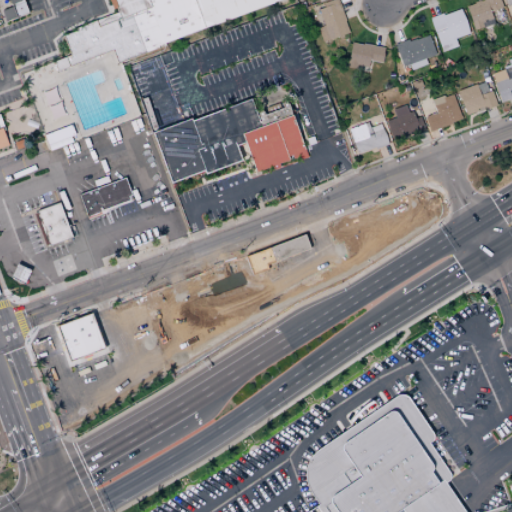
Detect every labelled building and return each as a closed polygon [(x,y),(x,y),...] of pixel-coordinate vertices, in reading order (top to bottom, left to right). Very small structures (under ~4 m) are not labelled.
[(7,0),(9,8),(1,10),(3,21),(25,15),(21,0),(7,0)] [(111,0),(116,15),(61,32),(68,56),(53,61),(55,70),(112,52),(113,57),(281,6),(278,0),(111,0)] [(321,42),(347,33),(336,0),(335,0),(316,6),(322,26),(316,28),(321,42)] [(472,29),(492,23),(488,12),(501,8),(498,0),(479,0),(464,5),(472,29)] [(511,0),(502,0),(505,6),(510,5),(511,10),(511,0)] [(468,34),(460,9),(429,18),(440,52),(456,46),(454,38),(468,34)] [(434,55),(427,34),(394,45),(401,67),(408,65),(409,70),(425,65),(423,58),(434,55)] [(367,67),(369,61),(380,63),(383,48),(350,41),(346,63),(367,67)] [(158,55),(181,118),(149,130),(126,66),(158,55)] [(511,58),(507,60),(509,68),(490,73),(498,102),(511,98),(511,58)] [(495,106),(486,80),(456,91),(465,116),(495,106)] [(430,100),(434,113),(424,116),(428,130),(460,121),(452,94),(430,100)] [(152,130),(167,182),(203,172),(204,172),(239,162),(235,145),(244,143),(253,172),(297,159),(298,160),(303,158),(288,106),(254,115),(251,102),(152,130)] [(391,110),(394,118),(384,121),(391,142),(423,130),(418,117),(411,119),(405,104),(391,110)] [(356,155),(387,144),(379,124),(368,128),(366,122),(347,129),(356,155)] [(73,135),(70,125),(43,135),(46,145),(73,135)] [(77,195),(85,217),(132,201),(124,178),(77,195)] [(174,380),(125,409),(75,438),(58,431),(27,346),(27,344),(33,332),(35,330),(138,292),(423,189),(434,191),(441,195),(445,206),(443,215),(430,230),(343,285),(296,305),(174,380)] [(71,238),(59,203),(34,211),(46,246),(71,238)] [(9,276),(23,282),(28,271),(15,265),(9,276)] [(402,511),(400,511),(304,511),(316,504),(308,492),(306,487),(304,481),(303,478),(303,473),(304,467),(305,463),(307,459),(310,455),(313,451),(317,448),(393,396),(395,395),(397,394),(399,394),(401,394),(403,395),(405,396),(406,397),(431,433),(432,435),(432,437),(431,439),(431,440),(429,442),(427,443),(447,472),(448,474),(448,476),(448,477),(447,479),(446,481),(444,483),(463,511),(402,511)]
